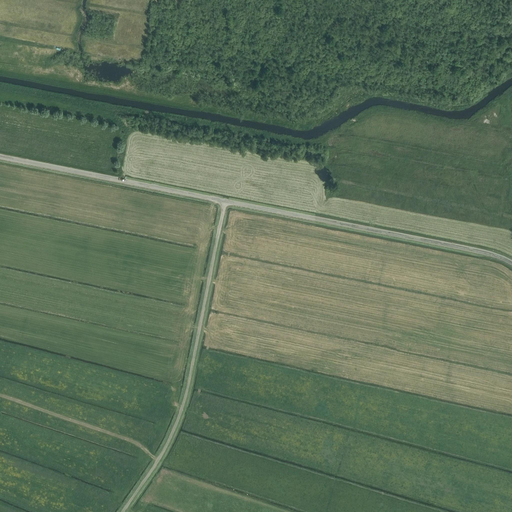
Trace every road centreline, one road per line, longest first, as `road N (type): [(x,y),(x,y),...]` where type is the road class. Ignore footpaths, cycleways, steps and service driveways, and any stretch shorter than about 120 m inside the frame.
road 1 (unclassified): [(122,511),(182,406),(225,201)]
road 2 (unclassified): [(511,263),(225,201)]
road 3 (unclassified): [(225,201),(0,156)]
